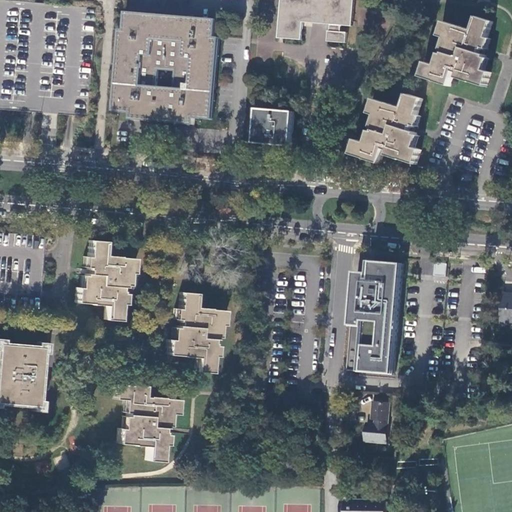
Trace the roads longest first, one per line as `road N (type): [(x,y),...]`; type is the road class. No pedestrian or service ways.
road 1 (residential): [(0,328),(92,340),(136,335),(147,318),(159,214)]
road 2 (tertiary): [(326,191),(98,172)]
road 3 (residential): [(110,0),(98,172)]
road 4 (tertiary): [(159,214),(322,228)]
road 5 (tertiary): [(0,200),(159,214)]
road 6 (tertiary): [(511,206),(372,194)]
road 7 (tertiary): [(366,232),(497,242)]
